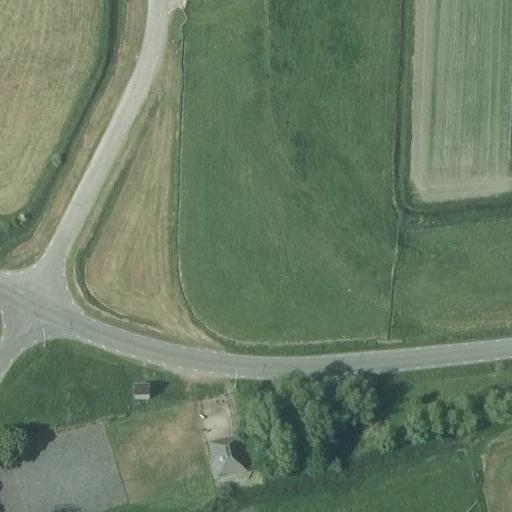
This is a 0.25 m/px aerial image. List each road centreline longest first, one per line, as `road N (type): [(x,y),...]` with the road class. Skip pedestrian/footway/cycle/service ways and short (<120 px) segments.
road 1 (tertiary): [(511,347),(315,367),(226,365),(108,338),(32,303)]
road 2 (unclassified): [(32,303),(148,63),(157,0)]
